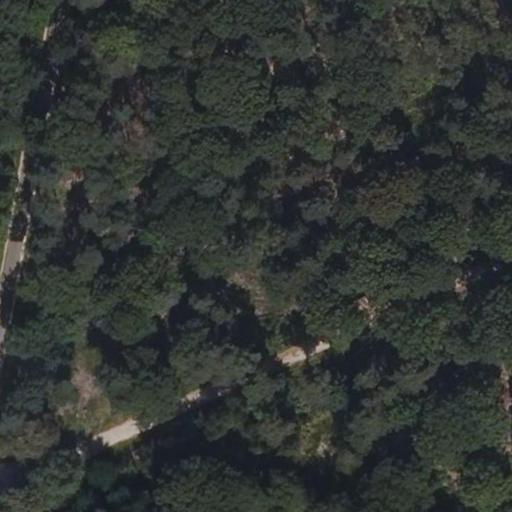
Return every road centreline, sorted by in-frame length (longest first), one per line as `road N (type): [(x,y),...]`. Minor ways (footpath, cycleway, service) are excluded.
road 1 (track): [(0,478),(511,256)]
road 2 (unclassified): [(0,279),(52,0)]
